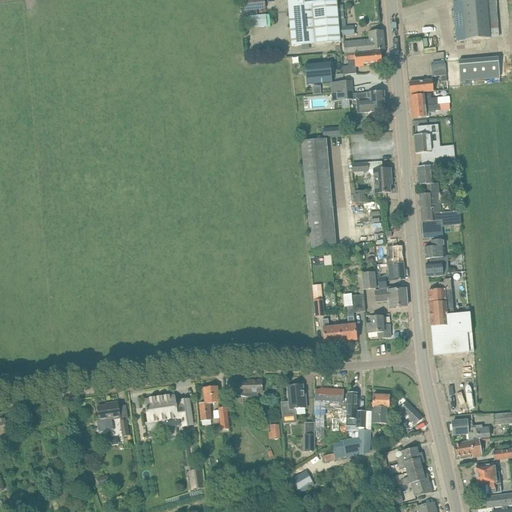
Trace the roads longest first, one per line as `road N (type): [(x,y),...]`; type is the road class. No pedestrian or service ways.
road 1 (unclassified): [(0,401),(236,369),(422,359)]
road 2 (tertiary): [(422,359),(390,0)]
road 3 (tertiary): [(457,511),(422,359)]
